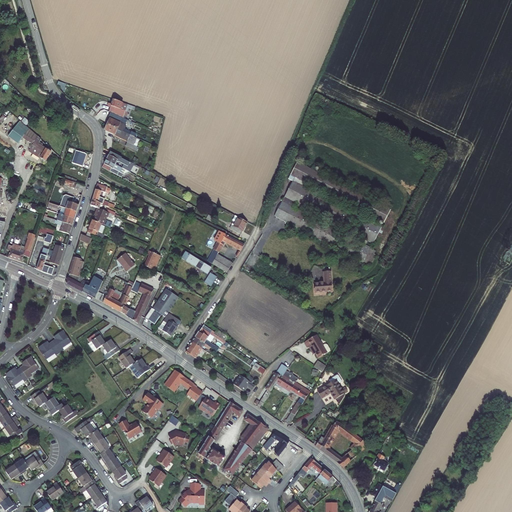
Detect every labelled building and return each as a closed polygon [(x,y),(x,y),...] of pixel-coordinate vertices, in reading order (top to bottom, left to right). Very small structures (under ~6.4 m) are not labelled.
[(124,105),(109,100),(107,106),(116,110),(117,107),(122,109),(124,105)] [(105,111),(107,112),(119,117),(122,109),(117,107),(116,110),(107,106),(105,111)] [(119,117),(107,112),(106,115),(119,121),(120,118),(119,117)] [(116,129),(126,134),(127,131),(118,126),(119,124),(109,119),(107,125),(116,129)] [(107,125),(104,130),(113,135),(116,129),(107,125)] [(30,149),(32,150),(33,151),(32,154),(45,162),(51,152),(39,144),(41,140),(26,126),(19,136),(32,145),(30,149)] [(116,129),(113,135),(127,142),(125,147),(132,150),(137,139),(126,134),(116,129)] [(79,164),(86,166),(90,156),(79,152),(75,163),(79,164)] [(105,159),(115,165),(117,160),(125,165),(127,161),(109,152),(105,159)] [(123,169),(115,165),(105,159),(101,167),(119,176),(121,172),(123,169)] [(127,161),(125,165),(143,174),(145,171),(127,161)] [(293,186),(280,214),(276,221),(367,266),(369,263),(375,266),(381,254),(295,212),(297,207),(376,246),(384,229),(305,191),(307,188),(385,225),(391,212),(297,166),(289,184),(293,186)] [(123,169),(121,172),(119,176),(121,178),(123,173),(129,172),(123,169)] [(59,207),(66,210),(77,213),(85,187),(67,180),(66,185),(79,189),(73,205),(68,203),(67,206),(60,204),(59,207)] [(98,181),(97,183),(96,187),(105,190),(107,191),(108,187),(105,185),(98,181)] [(102,197),(105,190),(96,187),(92,200),(100,203),(108,207),(110,202),(104,200),(104,198),(102,197)] [(59,207),(60,204),(60,203),(51,199),(49,204),(59,207)] [(92,200),(90,205),(98,208),(109,213),(114,215),(115,212),(99,205),(100,203),(92,200)] [(109,213),(98,208),(95,214),(96,214),(93,221),(102,224),(103,225),(109,213)] [(77,213),(66,210),(64,217),(74,220),(77,213)] [(74,220),(64,217),(58,215),(56,222),(72,227),(74,220)] [(231,226),(240,231),(245,222),(236,217),(231,226)] [(59,227),(58,231),(69,234),(72,227),(56,222),(44,218),(43,222),(59,227)] [(101,225),(102,224),(93,221),(92,220),(88,232),(94,234),(101,237),(105,227),(101,225)] [(238,234),(240,231),(231,226),(229,225),(227,228),(238,234)] [(49,246),(54,231),(41,228),(39,233),(46,236),(44,240),(43,240),(42,244),(49,246)] [(243,245),(219,231),(213,241),(217,243),(206,261),(225,273),(231,264),(217,255),(225,242),(240,251),(243,245)] [(82,234),(80,239),(91,243),(92,238),(86,236),(82,234)] [(8,257),(21,262),(23,255),(28,257),(30,251),(29,251),(35,238),(28,235),(24,248),(16,245),(17,244),(10,242),(9,245),(7,244),(5,251),(10,253),(8,257)] [(55,246),(49,263),(58,267),(64,249),(55,246)] [(41,272),(47,252),(41,250),(35,270),(41,272)] [(160,255),(156,253),(151,251),(149,255),(145,266),(154,270),(160,255)] [(126,253),(118,260),(128,271),(136,264),(126,253)] [(189,255),(185,262),(206,276),(210,269),(189,255)] [(74,257),(74,258),(69,274),(75,275),(79,276),(83,263),(83,262),(81,261),(81,259),(74,257)] [(305,289),(256,260),(248,273),(297,302),(305,289)] [(43,265),(41,272),(44,273),(51,276),(53,269),(50,268),(43,265)] [(319,285),(313,285),(314,294),(332,293),(331,273),(323,273),(324,283),(319,283),(319,285)] [(78,282),(79,276),(75,275),(69,274),(66,284),(82,292),(85,286),(78,282)] [(209,274),(205,280),(212,284),(215,278),(209,274)] [(133,288),(131,292),(137,294),(139,290),(141,284),(140,284),(140,283),(136,281),(133,286),(133,288)] [(82,292),(95,298),(101,285),(99,283),(95,291),(85,286),(82,292)] [(134,312),(131,318),(138,324),(154,289),(140,283),(140,284),(141,284),(139,290),(146,293),(137,313),(134,312)] [(112,307),(122,312),(125,305),(131,292),(133,288),(133,286),(131,285),(130,286),(128,285),(120,302),(118,301),(115,300),(112,307)] [(110,289),(106,296),(111,298),(114,293),(115,291),(110,289)] [(176,305),(180,299),(168,290),(164,296),(176,305)] [(115,300),(118,301),(120,296),(114,293),(111,298),(115,300)] [(111,298),(106,296),(103,303),(112,307),(115,300),(111,298)] [(165,318),(176,305),(164,296),(153,310),(155,312),(148,321),(154,326),(161,315),(165,318)] [(127,315),(131,308),(125,305),(122,312),(127,315)] [(148,321),(155,312),(153,310),(152,309),(145,319),(148,321)] [(157,330),(170,339),(181,324),(169,316),(160,328),(159,327),(157,330)] [(193,338),(203,344),(209,335),(208,334),(210,332),(203,327),(198,334),(196,333),(193,338)] [(53,339),(48,342),(56,353),(59,351),(58,349),(67,342),(59,330),(51,336),(53,339)] [(87,339),(89,342),(91,341),(96,349),(101,345),(104,343),(102,339),(103,338),(98,331),(87,339)] [(215,336),(217,338),(220,340),(223,336),(217,332),(214,336),(215,336)] [(322,347),(316,337),(305,343),(303,345),(306,349),(308,350),(310,354),(313,352),(317,360),(328,353),(329,352),(329,351),(327,347),(325,346),(324,346),(322,347)] [(193,338),(190,343),(200,349),(201,347),(205,350),(207,347),(203,344),(193,338)] [(107,359),(119,350),(113,343),(112,344),(109,339),(104,343),(101,345),(107,353),(104,355),(107,359)] [(93,351),(96,349),(91,341),(89,342),(88,343),(93,351)] [(34,348),(43,360),(51,353),(53,355),(56,353),(48,342),(44,345),(41,342),(34,348)] [(58,349),(59,351),(69,344),(67,342),(58,349)] [(187,348),(197,354),(200,349),(190,343),(187,348)] [(184,353),(193,359),(197,354),(187,348),(184,353)] [(116,358),(124,369),(126,367),(132,364),(126,356),(129,354),(127,350),(116,358)] [(14,366),(23,377),(25,375),(24,373),(33,367),(24,355),(17,360),(19,363),(14,366)] [(132,364),(126,367),(135,378),(148,369),(145,365),(143,366),(138,359),(132,364)] [(314,368),(319,372),(323,366),(317,362),(314,368)] [(252,369),(262,376),(265,372),(255,365),(252,369)] [(19,380),(23,377),(14,366),(10,369),(8,366),(0,372),(11,387),(19,381),(19,380)] [(284,371),(279,368),(275,374),(274,373),(264,388),(268,391),(270,393),(277,383),(284,371)] [(284,371),(277,383),(290,392),(296,383),(297,380),(284,371)] [(189,385),(190,385),(170,372),(160,387),(170,393),(176,385),(186,391),(189,385)] [(334,381),(316,392),(321,400),(329,394),(334,401),(335,400),(338,406),(344,397),(343,395),(343,394),(346,392),(344,388),(341,390),(334,381)] [(247,383),(245,387),(251,392),(254,388),(247,383)] [(296,383),(290,392),(305,401),(310,392),(296,383)] [(193,388),(189,385),(186,391),(183,395),(193,402),(199,393),(192,389),(193,388)] [(37,394),(36,393),(29,398),(34,406),(35,405),(38,409),(43,405),(45,404),(39,396),(43,394),(41,391),(37,394)] [(271,393),(270,393),(268,391),(258,405),(262,408),(271,393)] [(143,395),(139,402),(145,406),(143,409),(142,408),(138,413),(148,420),(154,411),(155,412),(160,405),(143,395)] [(202,397),(195,409),(200,412),(202,411),(210,416),(217,404),(212,401),(210,403),(209,402),(208,401),(202,397)] [(51,399),(45,404),(43,405),(46,410),(45,410),(50,417),(56,413),(61,409),(59,406),(56,407),(51,399)] [(241,411),(228,402),(224,408),(230,412),(236,416),(241,411)] [(286,423),(289,425),(302,406),(298,404),(286,423)] [(0,405),(0,418),(7,413),(8,412),(5,408),(4,409),(1,405),(0,405)] [(63,425),(74,417),(72,415),(71,416),(64,407),(61,409),(56,413),(59,418),(58,418),(63,425)] [(230,412),(224,408),(215,423),(221,426),(230,412)] [(0,418),(0,420),(5,428),(16,419),(17,419),(15,416),(12,417),(11,416),(10,417),(7,413),(0,418)] [(246,429),(248,430),(255,421),(246,414),(242,420),(249,425),(246,428),(246,429)] [(168,422),(178,427),(181,422),(171,417),(168,422)] [(8,437),(11,440),(16,437),(21,433),(23,432),(18,425),(20,424),(16,419),(5,428),(10,435),(8,437)] [(78,432),(80,435),(83,440),(87,437),(92,434),(86,426),(89,424),(86,420),(72,431),(74,435),(77,433),(78,432)] [(117,425),(121,432),(122,431),(127,440),(140,432),(135,423),(128,427),(124,421),(117,425)] [(250,450),(263,433),(260,430),(263,427),(255,421),(248,430),(244,435),(243,434),(241,434),(239,437),(239,439),(240,440),(239,442),(239,443),(240,442),(250,450)] [(357,456),(367,446),(369,443),(365,440),(363,442),(336,422),(332,429),(333,429),(325,443),(321,440),(317,443),(316,443),(314,446),(336,462),(342,469),(344,468),(357,456)] [(221,426),(215,423),(211,430),(207,437),(212,441),(221,426)] [(96,431),(92,434),(87,437),(91,441),(89,442),(93,447),(103,439),(96,431)] [(172,443),(173,445),(176,443),(183,444),(183,441),(187,442),(189,437),(185,436),(185,434),(183,434),(183,433),(175,432),(173,433),(172,432),(167,435),(170,439),(168,440),(171,444),(172,443)] [(273,433),(267,440),(271,443),(274,439),(280,444),(274,454),(278,458),(289,442),(283,437),(273,433)] [(207,437),(205,438),(197,452),(196,454),(205,460),(211,450),(208,448),(212,441),(207,437)] [(103,439),(93,447),(95,451),(97,450),(100,454),(107,449),(109,448),(103,439)] [(239,443),(231,457),(240,463),(250,450),(240,442),(239,443)] [(291,447),(289,453),(296,456),(298,450),(291,447)] [(107,449),(100,454),(99,456),(102,460),(101,461),(104,465),(114,458),(107,449)] [(163,449),(155,460),(164,466),(172,455),(163,449)] [(217,468),(218,467),(224,457),(211,449),(211,450),(205,460),(217,468)] [(377,453),(374,458),(386,465),(386,464),(386,462),(384,460),(383,458),(377,453)] [(41,466),(31,454),(21,462),(26,469),(29,473),(33,469),(34,471),(41,466)] [(363,467),(371,464),(374,458),(368,455),(365,461),(361,463),(363,467)] [(231,457),(222,470),(231,476),(240,463),(231,457)] [(114,458),(104,465),(107,470),(109,469),(112,473),(120,467),(114,458)] [(386,465),(374,458),(371,464),(382,471),(386,465)] [(310,469),(319,476),(324,470),(310,459),(300,469),(303,472),(305,473),(310,469)] [(20,461),(12,467),(19,476),(23,473),(22,471),(26,469),(21,462),(20,461)] [(279,474),(285,469),(277,461),(272,465),(279,474)] [(76,462),(70,466),(68,468),(70,472),(69,473),(74,480),(82,474),(79,470),(81,469),(76,462)] [(262,465),(256,472),(268,482),(271,479),(268,477),(272,473),(262,465)] [(12,467),(4,473),(9,481),(13,479),(14,480),(19,476),(12,467)] [(126,475),(120,467),(112,473),(115,478),(117,481),(116,482),(118,486),(127,479),(125,476),(126,475)] [(149,478),(148,479),(157,485),(164,474),(156,468),(151,475),(150,475),(148,478),(149,478)] [(300,469),(288,485),(290,487),(303,472),(300,469)] [(316,479),(319,481),(330,491),(338,484),(331,476),(324,470),(319,476),(316,479)] [(265,485),(268,482),(256,472),(250,479),(260,487),(263,483),(265,485)] [(82,474),(74,480),(80,488),(81,487),(84,490),(90,485),(92,484),(87,477),(85,478),(82,474)] [(178,500),(184,506),(191,499),(192,501),(198,501),(200,503),(204,503),(204,488),(199,488),(199,483),(197,483),(197,482),(190,482),(190,490),(187,490),(185,492),(185,491),(180,495),(182,497),(178,500)] [(52,488),(44,493),(50,502),(62,493),(54,484),(51,486),(52,488)] [(90,485),(84,490),(79,493),(82,498),(84,498),(86,497),(88,499),(98,492),(95,488),(93,489),(90,485)] [(378,492),(379,493),(383,495),(387,498),(387,497),(391,499),(392,499),(397,489),(393,487),(391,491),(391,489),(388,488),(387,489),(381,486),(378,492)] [(98,492),(88,499),(95,509),(103,503),(100,498),(102,497),(98,492)] [(374,501),(367,511),(375,511),(376,511),(380,504),(381,504),(383,502),(385,501),(387,498),(383,495),(379,493),(378,492),(373,500),(374,501)] [(145,511),(152,506),(146,497),(142,500),(141,499),(134,504),(136,507),(139,511),(145,511)] [(227,508),(231,511),(235,511),(244,502),(241,499),(239,502),(236,498),(227,508)] [(9,504),(6,499),(5,500),(0,503),(0,508),(2,511),(14,511),(16,511),(11,503),(9,504)] [(32,509),(34,511),(50,511),(51,511),(41,499),(38,502),(39,503),(32,509)] [(308,510),(311,508),(305,499),(302,502),(308,510)] [(291,502),(284,508),(287,511),(303,511),(304,511),(295,500),(292,503),(291,502)] [(247,504),(244,502),(235,511),(247,511),(249,510),(245,507),(247,504)] [(335,511),(335,503),(325,503),(325,511),(335,511)]
